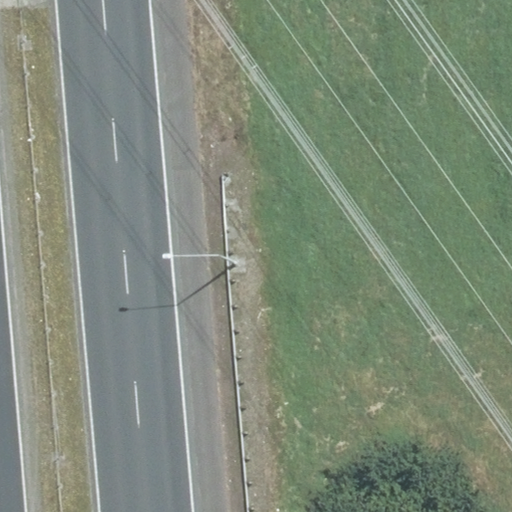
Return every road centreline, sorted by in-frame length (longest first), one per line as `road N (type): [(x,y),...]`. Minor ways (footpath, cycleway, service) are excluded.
road 1 (motorway): [(394,511),(299,0)]
road 2 (motorway): [(108,0),(150,511)]
